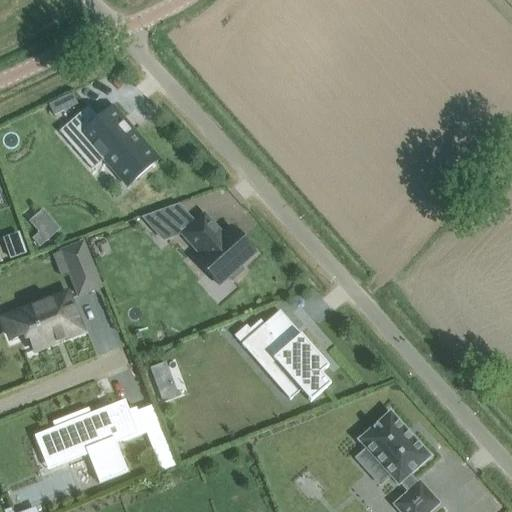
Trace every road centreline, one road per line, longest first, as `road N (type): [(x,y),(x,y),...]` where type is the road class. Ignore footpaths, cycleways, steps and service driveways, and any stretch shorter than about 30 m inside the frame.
road 1 (residential): [(511,469),(117,28)]
road 2 (residential): [(0,407),(126,356)]
road 3 (unclassified): [(0,81),(117,28)]
